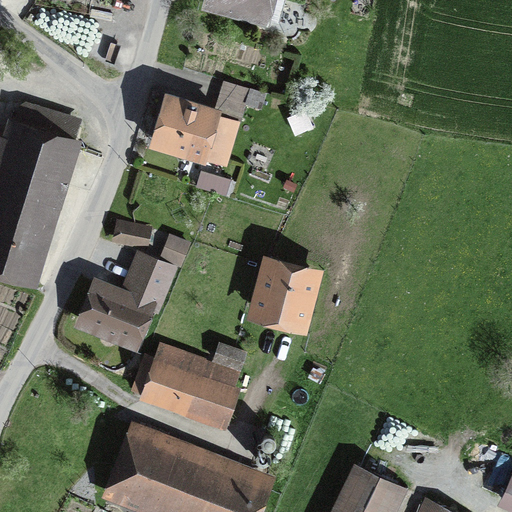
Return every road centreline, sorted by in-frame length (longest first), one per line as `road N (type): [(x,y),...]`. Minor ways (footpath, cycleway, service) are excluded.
road 1 (unclassified): [(132,112),(83,243),(0,416)]
road 2 (unclassified): [(0,17),(132,112)]
